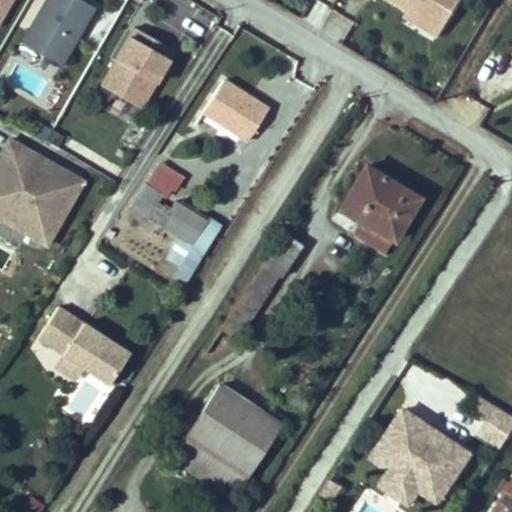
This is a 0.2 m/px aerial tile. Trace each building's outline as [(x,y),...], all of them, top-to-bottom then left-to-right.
[(0,0),(0,18),(10,0),(0,0)] [(81,0),(47,0),(23,43),(61,65),(94,7),(81,0)] [(460,0),(393,0),(408,9),(428,21),(424,27),(438,36),(460,0)] [(316,1),(306,19),(317,25),(328,7),(316,1)] [(408,9),(405,16),(424,27),(428,21),(408,9)] [(134,28),(102,85),(140,107),(173,50),(134,28)] [(223,80),(202,112),(247,140),(267,109),(223,80)] [(230,145),(235,137),(203,118),(198,126),(230,145)] [(0,218),(46,245),(83,181),(9,139),(0,154),(0,185),(2,186),(0,190),(0,218)] [(418,198),(364,166),(339,208),(362,221),(354,235),(384,254),(418,198)] [(160,231),(163,227),(191,244),(206,220),(175,201),(170,210),(156,201),(161,193),(145,183),(130,206),(159,224),(156,229),(160,231)] [(206,220),(191,244),(201,250),(216,226),(206,220)] [(285,232),(222,329),(237,339),(279,275),(281,277),(302,244),(285,232)] [(58,306),(38,338),(62,353),(83,367),(108,383),(128,352),(58,306)] [(29,355),(50,366),(57,353),(35,343),(29,355)] [(62,353),(53,366),(75,380),(83,367),(62,353)] [(280,424),(219,384),(170,459),(231,498),(280,424)] [(484,420),(494,405),(470,390),(460,405),(484,420)] [(499,449),(511,429),(511,415),(494,405),(484,420),(475,433),(499,449)] [(394,408),(363,455),(381,468),(377,475),(411,498),(412,499),(417,491),(436,504),(467,457),(442,440),(436,450),(410,433),(416,423),(394,408)] [(442,440),(416,423),(410,433),(436,450),(442,440)] [(399,511),(401,511),(411,498),(377,475),(374,473),(364,488),(399,511)] [(492,511),(511,511),(511,481),(510,484),(506,481),(499,492),(503,495),(492,511)] [(33,511),(39,511),(44,506),(32,497),(26,506),(33,511)]
